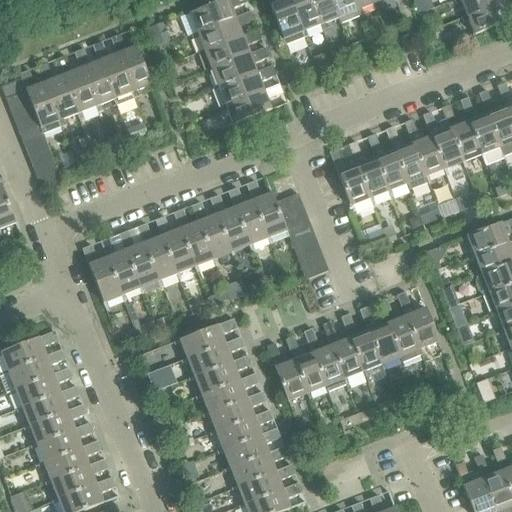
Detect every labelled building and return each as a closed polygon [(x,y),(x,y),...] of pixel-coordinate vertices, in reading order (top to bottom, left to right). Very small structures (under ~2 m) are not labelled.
[(191,21),(196,34),(197,35),(233,20),(230,11),(245,4),(243,0),(232,0),(190,17),(184,19),(186,24),(191,21)] [(283,46),(302,39),(286,0),(265,0),(281,40),(283,46)] [(286,0),(302,39),(307,37),(304,31),(318,26),(308,0),(286,0)] [(308,0),(318,26),(319,25),(322,31),(326,30),(324,24),(336,19),(328,0),(308,0)] [(328,0),(336,19),(338,18),(340,24),(356,18),(349,0),(328,0)] [(349,0),(356,18),(363,15),(360,9),(373,5),(370,0),(349,0)] [(370,0),(373,5),(374,4),(376,10),(381,8),(378,2),(384,0),(370,0)] [(458,0),(453,2),(455,7),(460,5),(465,19),(504,4),(504,3),(502,0),(458,0)] [(511,0),(504,3),(504,4),(465,19),(460,20),(462,25),(467,23),(472,37),(511,22),(508,13),(511,11),(511,0)] [(415,7),(418,16),(433,10),(430,1),(415,7)] [(198,38),(203,52),(204,53),(241,39),(237,29),(253,23),(249,14),(233,20),(197,35),(196,34),(190,36),(192,41),(198,38)] [(437,21),(422,27),(425,34),(440,29),(437,21)] [(147,30),(148,33),(154,49),(157,48),(169,43),(163,27),(162,24),(147,30)] [(207,77),(213,75),(211,72),(247,58),(248,57),(244,47),(260,41),(257,33),(241,39),(204,53),(203,52),(198,54),(207,77)] [(406,37),(399,39),(401,44),(401,45),(400,45),(401,48),(410,45),(411,44),(408,38),(408,36),(406,37)] [(111,42),(117,58),(133,100),(134,100),(139,98),(137,92),(149,87),(136,51),(126,55),(119,39),(111,42)] [(93,48),(99,64),(113,101),(114,100),(116,107),(134,101),(134,100),(133,100),(117,58),(108,61),(101,45),(93,48)] [(360,45),(349,50),(349,51),(353,61),(353,62),(365,58),(360,45)] [(213,75),(218,90),(255,75),(252,65),(267,59),(263,51),(248,57),(247,58),(211,72),(213,75)] [(349,51),(339,55),(343,64),(353,61),(349,51)] [(82,71),(95,107),(98,114),(102,112),(100,106),(113,101),(99,64),(89,68),(83,52),(76,55),(82,71)] [(57,62),(63,78),(77,114),(80,121),(84,119),(82,113),(95,107),(82,71),(71,75),(65,59),(57,62)] [(38,69),(44,85),(61,128),(65,127),(62,120),(77,115),(63,78),(53,82),(47,66),(38,69)] [(302,68),(293,71),(297,80),(298,84),(307,81),(302,68)] [(218,90),(225,107),(226,108),(262,93),(263,93),(259,84),(274,78),(271,69),(255,75),(218,90)] [(20,76),(22,80),(26,92),(30,103),(35,114),(39,125),(43,135),(61,128),(44,85),(35,89),(29,73),(20,76)] [(6,86),(10,98),(26,92),(22,80),(6,86)] [(500,101),(508,98),(504,86),(496,89),(500,101)] [(278,87),(263,93),(262,93),(226,108),(225,107),(220,109),(221,114),(227,111),(233,125),(270,111),(266,103),(282,96),(278,87)] [(11,101),(14,109),(30,103),(26,92),(10,98),(11,101)] [(481,108),(489,105),(485,93),(477,97),(481,108)] [(463,115),(471,112),(467,101),(459,104),(463,115)] [(14,109),(18,120),(35,114),(30,103),(14,109)] [(440,111),(444,122),(453,119),(449,108),(440,111)] [(503,110),(485,117),(497,150),(500,149),(503,157),(511,153),(511,131),(504,110),(503,110)] [(18,120),(23,131),(39,125),(35,114),(18,120)] [(425,129),(433,126),(429,115),(421,118),(425,129)] [(485,117),(467,124),(480,156),(484,168),(502,161),(501,158),(497,150),(485,117)] [(412,122),(403,125),(407,136),(416,133),(412,122)] [(442,171),(461,163),(449,131),(448,131),(444,122),(426,129),(429,138),(442,171)] [(467,124),(449,131),(461,163),(480,156),(467,124)] [(23,131),(27,143),(44,137),(43,135),(39,125),(23,131)] [(143,125),(127,132),(130,140),(131,142),(133,141),(138,139),(147,136),(146,134),(143,125)] [(392,130),(385,132),(388,143),(397,140),(393,129),(392,130)] [(407,136),(410,146),(411,145),(426,183),(430,182),(428,177),(442,171),(429,138),(422,141),(418,132),(416,133),(407,136)] [(27,143),(32,155),(48,149),(44,137),(27,143)] [(370,151),(377,148),(373,137),(366,140),(370,151)] [(392,153),(405,185),(407,184),(409,190),(426,183),(411,145),(410,146),(402,149),(398,139),(397,140),(388,143),(392,153)] [(351,158),(358,155),(354,144),(347,147),(351,158)] [(102,145),(90,150),(94,161),(106,156),(102,145)] [(32,155),(36,166),(53,160),(48,149),(32,155)] [(333,165),(340,162),(336,151),(328,154),(333,165)] [(392,153),(374,160),(387,192),(405,185),(392,153)] [(36,166),(40,177),(57,171),(53,160),(36,166)] [(374,160),(356,167),(368,199),(387,192),(374,160)] [(368,199),(356,167),(336,174),(349,207),(351,213),(354,212),(355,215),(372,208),(368,199)] [(62,184),(57,171),(40,177),(44,187),(45,190),(62,184)] [(246,188),(252,202),(267,239),(285,232),(283,226),(278,215),(274,204),(270,195),(260,199),(255,185),(246,188)] [(505,187),(494,191),(497,199),(508,195),(505,187)] [(0,230),(14,225),(0,188),(0,230)] [(228,195),(233,210),(234,209),(249,246),(267,239),(252,202),(242,206),(236,192),(228,195)] [(296,196),(274,204),(278,215),(300,207),(296,196)] [(210,203),(215,217),(216,216),(231,253),(249,246),(234,209),(233,210),(223,214),(218,200),(210,203)] [(192,210),(198,224),(198,223),(213,260),(231,253),(216,216),(215,217),(205,221),(200,207),(192,210)] [(304,218),(300,207),(278,215),(283,226),(304,218)] [(437,211),(419,219),(422,227),(423,227),(433,223),(441,220),(437,211)] [(173,217),(179,231),(180,231),(195,268),(213,260),(198,223),(198,224),(188,227),(183,213),(173,217)] [(418,217),(408,221),(412,232),(422,228),(422,227),(419,219),(418,217)] [(285,232),(287,237),(309,229),(304,218),(283,226),(285,232)] [(155,224),(161,238),(162,238),(177,275),(195,268),(180,231),(179,231),(170,235),(164,220),(155,224)] [(137,231),(143,245),(144,245),(159,282),(177,275),(162,238),(161,238),(152,242),(146,227),(137,231)] [(467,239),(474,259),(508,246),(500,227),(467,239)] [(391,228),(381,231),(385,241),(395,237),(391,228)] [(287,237),(292,248),(313,240),(309,229),(287,237)] [(119,238),(125,252),(140,289),(159,282),(144,245),(143,245),(133,249),(128,235),(119,238)] [(292,248),(296,259),(317,251),(313,240),(292,248)] [(100,245),(106,260),(107,259),(122,297),(140,289),(125,252),(115,256),(109,242),(100,245)] [(474,259),(481,277),(511,265),(511,257),(508,246),(474,259)] [(103,304),(122,297),(107,259),(106,260),(97,263),(92,248),(82,252),(103,304)] [(439,250),(427,255),(431,266),(439,263),(443,258),(439,250)] [(296,259),(301,271),(322,262),(317,251),(296,259)] [(326,274),(322,262),(301,271),(305,282),(326,274)] [(482,298),(511,287),(511,265),(481,277),(481,278),(476,280),(476,281),(474,283),(475,287),(477,293),(479,296),(482,297),(482,298)] [(446,279),(439,282),(443,291),(449,289),(450,288),(446,279)] [(241,282),(223,289),(225,293),(229,303),(246,296),(241,282)] [(253,284),(244,287),(247,296),(256,292),(253,284)] [(495,314),(495,315),(511,308),(511,287),(482,298),(489,317),(495,314)] [(443,291),(441,292),(448,310),(458,307),(451,288),(450,288),(449,289),(443,291)] [(405,296),(397,299),(401,309),(409,306),(405,296)] [(390,314),(386,303),(378,306),(382,317),(390,314)] [(405,320),(404,320),(417,352),(418,352),(435,345),(423,313),(413,317),(409,306),(401,309),(405,320)] [(458,307),(448,310),(456,330),(460,328),(466,326),(458,307)] [(511,308),(495,315),(503,334),(511,330),(511,308)] [(367,311),(359,314),(363,324),(371,321),(367,311)] [(382,317),(386,327),(398,359),(400,358),(402,363),(420,356),(418,352),(417,352),(404,320),(394,324),(390,314),(382,317)] [(169,317),(154,323),(156,330),(172,324),(169,317)] [(352,328),(348,318),(341,321),(345,331),(352,328)] [(180,342),(187,360),(225,345),(224,345),(221,337),(236,331),(232,321),(180,342)] [(363,324),(367,334),(368,334),(380,366),(398,359),(386,327),(374,332),(371,321),(363,324)] [(330,325),(322,328),(326,338),(334,335),(330,325)] [(139,329),(134,331),(134,333),(136,338),(139,337),(148,333),(145,327),(145,326),(139,329)] [(456,330),(455,330),(459,339),(470,335),(466,326),(460,328),(456,330)] [(345,331),(349,341),(361,373),(380,366),(368,334),(367,334),(356,338),(352,328),(345,331)] [(511,330),(503,334),(510,352),(511,351),(511,330)] [(315,343),(311,332),(303,335),(307,346),(315,343)] [(0,355),(8,374),(45,359),(41,350),(57,343),(54,334),(0,355)] [(326,338),(330,348),(331,348),(343,380),(344,380),(361,373),(349,341),(338,345),(334,335),(326,338)] [(187,360),(194,378),(232,363),(231,363),(228,354),(242,349),(238,339),(224,345),(225,345),(187,360)] [(292,339),(284,342),(288,353),(296,350),(292,339)] [(346,385),(344,380),(343,380),(331,348),(330,348),(319,352),(315,343),(307,346),(311,356),(312,355),(324,387),(325,387),(327,392),(346,385)] [(274,346),(266,350),(270,360),(278,357),(274,346)] [(288,353),(292,363),(293,362),(305,395),(324,387),(312,355),(311,356),(299,360),(296,350),(288,353)] [(0,379),(6,395),(15,391),(52,376),(49,368),(64,362),(61,353),(45,359),(8,374),(0,376),(0,379)] [(194,378),(201,396),(239,381),(236,373),(250,368),(246,357),(231,363),(232,363),(194,378)] [(286,402),(305,395),(293,362),(292,363),(282,367),(278,357),(270,360),(286,402)] [(52,377),(52,376),(15,391),(22,410),(60,395),(56,385),(72,379),(68,371),(52,377)] [(201,396),(209,414),(246,400),(246,399),(243,391),(257,386),(253,375),(239,381),(201,396)] [(60,395),(22,410),(29,428),(67,414),(67,413),(63,404),(79,398),(75,389),(60,395)] [(260,393),(246,399),(246,400),(209,414),(216,432),(253,418),(253,417),(250,409),(264,403),(260,393)] [(384,405),(376,408),(379,418),(388,415),(384,405)] [(83,407),(67,413),(67,414),(29,428),(36,446),(74,431),(70,422),(86,416),(83,407)] [(216,432),(223,451),(260,436),(257,428),(272,422),(267,412),(253,417),(253,418),(216,432)] [(363,414),(358,416),(361,425),(367,423),(363,414)] [(358,416),(351,419),(354,427),(361,425),(358,416)] [(74,431),(36,446),(44,465),(81,450),(77,440),(93,434),(90,425),(74,431)] [(275,430),(260,436),(223,451),(231,469),(268,455),(268,454),(264,446),(279,440),(275,430)] [(97,444),(81,450),(44,465),(51,483),(89,468),(85,459),(100,452),(97,444)] [(282,449),(268,454),(268,455),(231,469),(238,487),(275,473),(275,472),(271,464),(286,458),(282,449)] [(501,449),(493,452),(498,464),(506,461),(501,449)] [(474,459),(479,472),(487,469),(482,456),(474,459)] [(500,471),(511,500),(511,466),(508,468),(506,461),(498,464),(500,471)] [(104,462),(89,468),(51,483),(58,501),(96,486),(92,476),(107,470),(104,462)] [(468,476),(463,464),(455,467),(459,479),(468,476)] [(238,487),(245,506),(282,491),(279,482),(293,477),(289,466),(275,472),(275,473),(238,487)] [(487,469),(479,472),(494,511),(511,511),(511,500),(500,471),(489,475),(487,469)] [(494,511),(479,472),(468,476),(459,479),(472,511),(494,511)] [(112,480),(96,486),(58,501),(62,511),(82,511),(103,504),(99,495),(115,488),(112,480)] [(297,485),(282,491),(245,506),(247,511),(282,511),(289,509),(286,501),(301,495),(297,485)] [(372,511),(393,511),(393,510),(388,511),(384,511),(380,499),(369,504),(372,511)]
